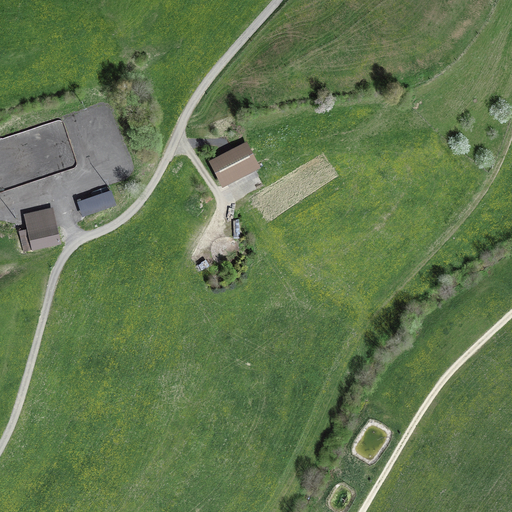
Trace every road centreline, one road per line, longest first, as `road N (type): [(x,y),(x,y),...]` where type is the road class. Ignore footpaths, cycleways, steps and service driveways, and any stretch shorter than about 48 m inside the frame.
road 1 (residential): [(277,0),(203,85),(142,199),(80,240)]
road 2 (track): [(363,511),(416,417),(511,312)]
